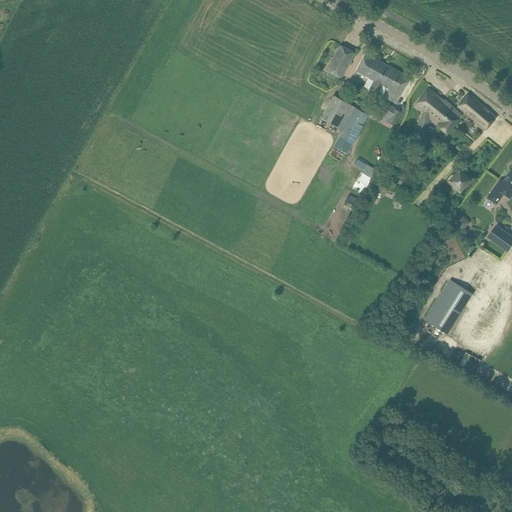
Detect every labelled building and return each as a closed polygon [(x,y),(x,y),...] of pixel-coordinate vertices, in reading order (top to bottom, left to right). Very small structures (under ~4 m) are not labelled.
[(326,70),(340,78),(354,53),(340,45),(326,70)] [(365,53),(356,71),(369,78),(374,81),(369,89),(369,90),(376,94),(381,85),(391,67),(365,53)] [(391,67),(381,85),(389,89),(385,97),(395,102),(409,78),(391,67)] [(443,100),(427,89),(415,106),(423,113),(421,118),(424,121),(427,117),(447,134),(462,115),(445,99),(443,100)] [(468,93),(457,107),(484,131),(496,117),(468,93)] [(334,96),(321,118),(342,130),(355,107),(334,96)] [(387,122),(391,124),(393,120),(395,121),(400,112),(385,103),(381,111),(376,108),(374,114),(378,116),(387,122)] [(355,107),(342,130),(343,131),(338,140),(350,147),(358,132),(368,115),(355,107)] [(418,124),(412,138),(420,142),(426,128),(418,124)] [(352,186),(365,192),(376,169),(364,163),(352,186)] [(459,168),(447,181),(459,193),(471,180),(459,168)] [(509,198),(511,193),(511,171),(511,170),(502,182),(499,180),(487,197),(496,204),(503,194),(509,198)] [(456,223),(465,229),(470,221),(461,215),(456,223)] [(511,235),(496,224),(487,237),(508,252),(511,245),(511,235)] [(476,249),(471,245),(467,251),(471,255),(476,249)] [(449,281),(424,320),(445,333),(464,303),(466,305),(471,298),(468,296),(469,293),(449,281)]
